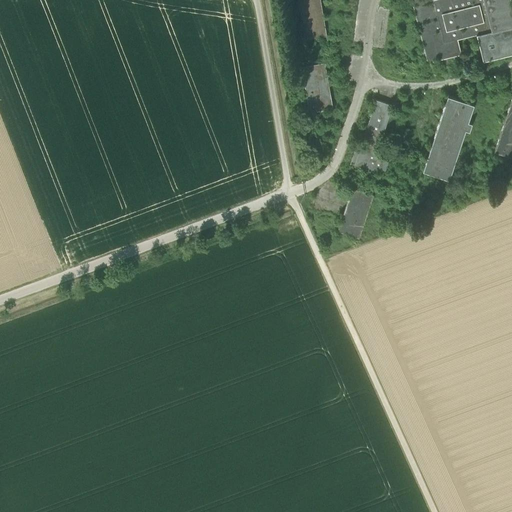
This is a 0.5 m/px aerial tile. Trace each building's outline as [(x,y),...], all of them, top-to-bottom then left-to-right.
[(298,0),(305,39),(327,36),(320,0),(298,0)] [(476,34),(483,60),(511,52),(511,3),(511,0),(411,0),(427,62),(461,53),(457,39),(476,34)] [(301,66),(309,112),(333,108),(325,62),(301,66)] [(423,170),(449,179),(465,129),(469,130),(472,123),(468,121),(474,104),(448,95),(423,170)] [(511,95),(494,151),(511,156),(511,95)] [(354,165),(384,175),(389,158),(376,154),(392,105),(376,100),(358,152),(354,150),(350,163),(354,165)] [(338,231),(359,238),(373,194),(352,187),(338,231)]
